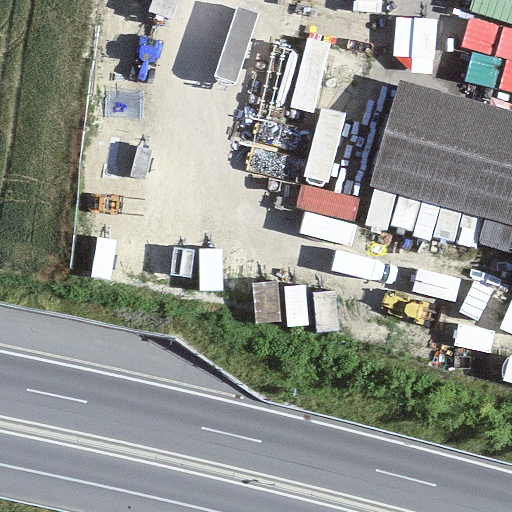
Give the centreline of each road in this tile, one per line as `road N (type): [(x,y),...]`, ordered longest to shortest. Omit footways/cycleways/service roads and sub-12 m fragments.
road 1 (trunk): [(511,506),(0,384)]
road 2 (trunk): [(0,448),(281,511)]
